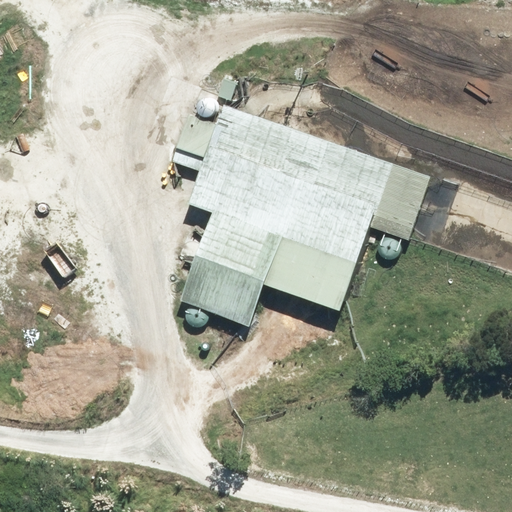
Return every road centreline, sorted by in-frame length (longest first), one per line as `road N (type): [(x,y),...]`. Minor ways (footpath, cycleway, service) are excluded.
road 1 (track): [(144,459),(159,359),(118,92)]
road 2 (track): [(0,434),(362,511)]
